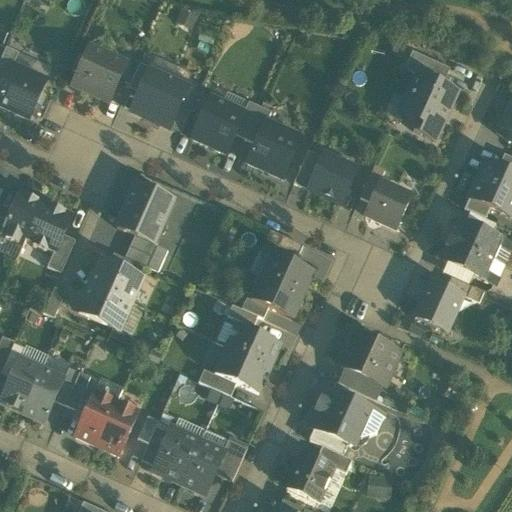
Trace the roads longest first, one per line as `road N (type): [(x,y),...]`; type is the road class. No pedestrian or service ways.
road 1 (residential): [(0,141),(25,153),(138,151),(357,250)]
road 2 (residential): [(357,250),(243,511)]
road 3 (residential): [(492,84),(406,271)]
road 4 (residential): [(161,511),(0,441)]
road 5 (residential): [(406,271),(381,328),(466,367)]
